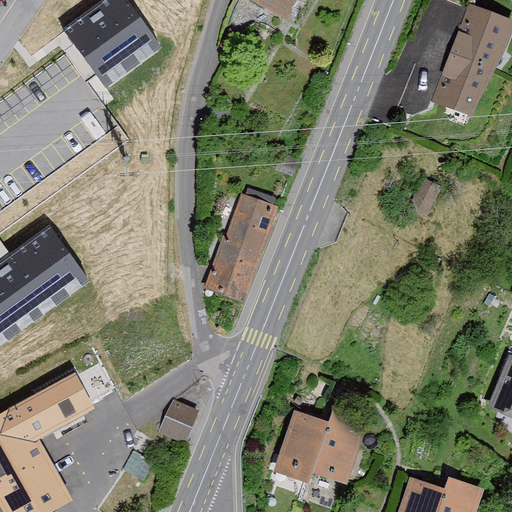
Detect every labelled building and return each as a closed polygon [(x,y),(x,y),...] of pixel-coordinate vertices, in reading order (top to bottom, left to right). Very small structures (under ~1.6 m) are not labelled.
[(123,0),(109,0),(65,32),(106,88),(160,50),(123,0)] [(252,0),(285,20),(296,0),(252,0)] [(503,24),(465,9),(426,103),(465,119),(503,24)] [(270,207),(234,195),(200,292),(236,304),(270,207)] [(47,225),(0,259),(0,344),(88,281),(47,225)] [(511,361),(504,358),(484,407),(511,418),(511,361)] [(75,373),(0,413),(0,507),(2,511),(57,511),(77,501),(41,441),(95,408),(75,373)] [(200,411),(173,400),(159,433),(185,444),(200,411)] [(318,426),(286,415),(268,471),(331,491),(353,423),(322,413),(318,426)] [(433,492),(400,482),(390,511),(473,511),(479,496),(437,482),(433,492)]
